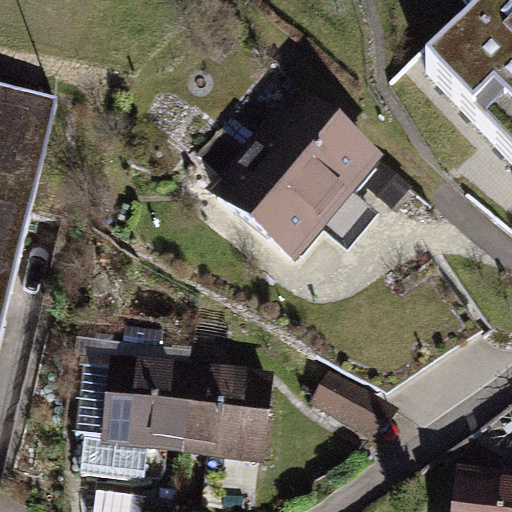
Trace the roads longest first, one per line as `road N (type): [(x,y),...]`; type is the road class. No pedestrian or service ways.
road 1 (track): [(210,0),(273,45),(437,191)]
road 2 (residential): [(511,388),(336,511)]
